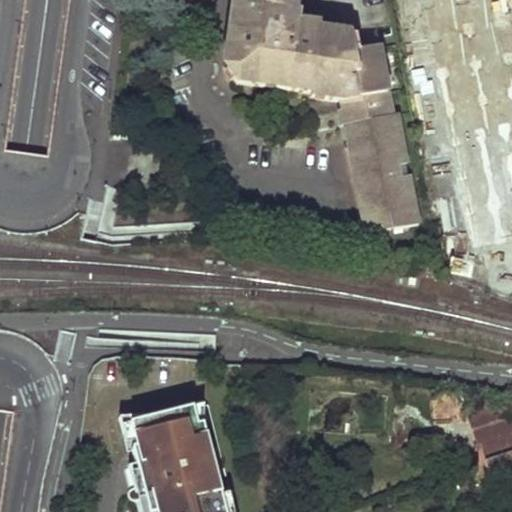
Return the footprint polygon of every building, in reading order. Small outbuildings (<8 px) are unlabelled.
[(233,0),(224,67),(239,84),(269,89),(272,65),(288,68),(284,91),(309,95),(309,99),(339,103),(341,113),(338,114),(340,127),(344,126),(363,234),(368,233),(415,224),(395,116),(389,116),(375,43),(351,47),(348,33),(320,29),(321,25),(294,21),(297,0),(233,0)] [(269,89),(284,91),(288,68),(272,65),(269,89)] [(469,408),(478,449),(511,441),(511,396),(508,395),(484,408),(483,405),(469,408)] [(201,427),(200,408),(191,410),(195,428),(201,427)] [(222,511),(201,427),(195,428),(191,410),(158,419),(127,419),(132,438),(135,450),(131,451),(140,488),(129,491),(127,494),(128,498),(129,501),(132,502),(143,500),(146,511),(222,511)] [(118,419),(123,440),(132,438),(127,419),(118,419)] [(511,441),(478,449),(482,464),(480,465),(484,482),(511,476),(511,441)]
